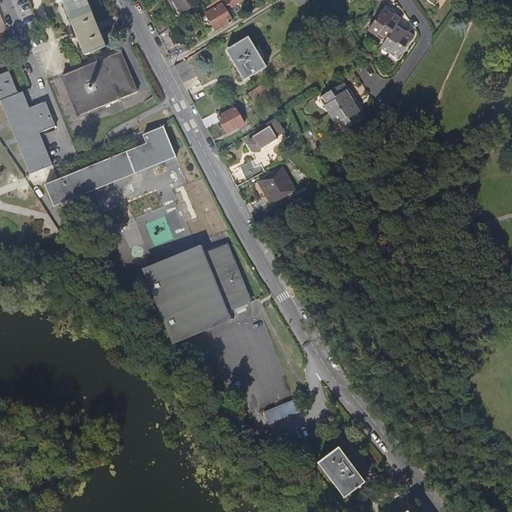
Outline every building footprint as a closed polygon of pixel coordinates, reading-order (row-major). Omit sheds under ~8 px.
[(107,47),(87,0),(63,0),(86,55),(107,47)] [(198,6),(194,0),(169,0),(180,17),(198,6)] [(311,0),(295,0),(294,1),(299,9),(312,0),(311,0)] [(234,22),(228,11),(235,6),(232,1),(208,17),(218,32),(234,22)] [(387,40),(400,20),(390,12),(391,10),(385,6),(368,32),(376,37),(378,34),(387,40)] [(173,29),(168,20),(155,28),(159,37),(173,29)] [(399,58),(413,38),(402,31),(404,28),(398,24),(387,40),(385,43),(380,49),(388,55),(390,52),(399,58)] [(180,44),(173,29),(159,37),(167,52),(180,44)] [(387,40),(378,34),(376,37),(385,43),(387,40)] [(266,69),(248,39),(226,53),(244,82),(266,69)] [(139,93),(121,52),(63,76),(81,118),(139,93)] [(399,58),(390,52),(388,55),(397,61),(399,58)] [(200,84),(189,59),(175,67),(187,91),(200,84)] [(56,127),(45,101),(28,108),(21,92),(16,94),(6,71),(0,74),(0,102),(31,175),(52,165),(39,134),(56,127)] [(252,100),(269,89),(265,81),(247,92),(252,100)] [(357,99),(353,92),(351,93),(345,83),(324,95),(329,104),(327,106),(332,114),(357,99)] [(366,117),(359,106),(361,104),(357,99),(332,114),(337,122),(340,121),(345,130),(346,129),(350,136),(361,129),(360,128),(357,123),(362,119),(366,117)] [(208,130),(221,122),(228,134),(245,123),(235,107),(233,109),(231,106),(227,108),(228,111),(218,117),(215,112),(203,120),(208,130)] [(357,123),(360,128),(365,124),(362,119),(357,123)] [(263,149),(274,142),(273,140),(272,137),(280,132),(273,121),(263,126),(265,130),(254,136),(255,138),(248,142),(254,152),(262,148),(263,149)] [(345,130),(340,121),(337,122),(343,132),(345,130)] [(56,208),(178,158),(166,127),(142,136),(146,146),(47,186),(56,208)] [(265,170),(261,163),(255,167),(251,160),(239,166),(247,180),(265,170)] [(296,189),(283,166),(259,180),(272,202),(296,189)] [(205,246),(148,269),(176,342),(234,318),(231,310),(252,302),(230,246),(208,254),(205,246)] [(299,413),(294,400),(263,413),(268,425),(299,413)] [(365,482),(339,448),(318,464),(343,498),(365,482)]
